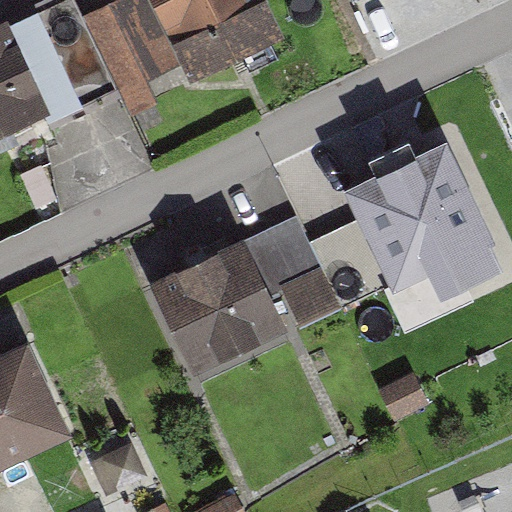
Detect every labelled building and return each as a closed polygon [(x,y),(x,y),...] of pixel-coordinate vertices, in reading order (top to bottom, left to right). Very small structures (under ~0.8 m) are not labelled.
[(110,0),(86,12),(123,90),(179,64),(186,79),(280,34),(263,0),(110,0)] [(13,17),(0,22),(0,131),(53,107),(13,17)] [(345,168),(395,272),(430,255),(442,281),(505,252),(492,226),(497,223),(448,120),(345,168)] [(157,286),(196,368),(281,328),(242,246),(157,286)] [(0,354),(0,464),(70,432),(28,341),(0,354)] [(378,386),(395,419),(432,401),(416,367),(378,386)] [(134,440),(93,464),(110,493),(151,469),(134,440)] [(192,511),(249,511),(235,487),(192,511)] [(140,511),(173,511),(168,500),(140,511)]
